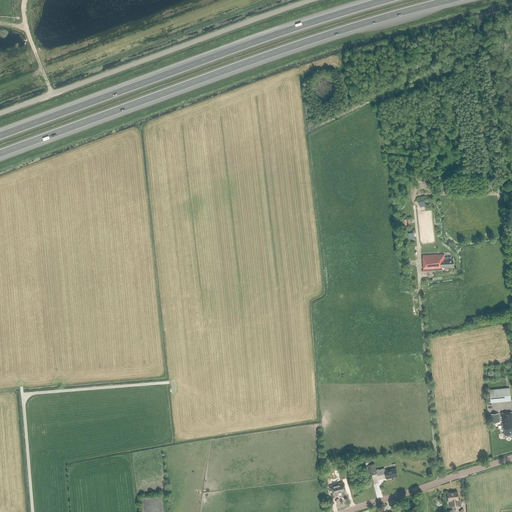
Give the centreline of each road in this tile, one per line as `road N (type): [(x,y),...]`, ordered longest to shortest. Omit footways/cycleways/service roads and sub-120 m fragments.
road 1 (motorway): [(0,153),(299,44),(450,0)]
road 2 (motorway): [(387,0),(0,136)]
road 3 (unclassified): [(298,0),(0,112)]
road 4 (tertiary): [(348,511),(511,459)]
